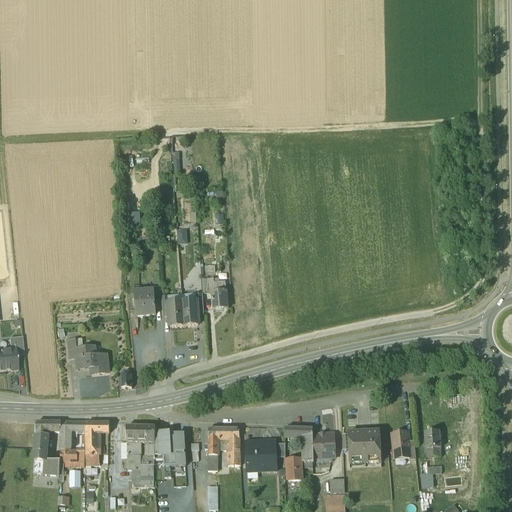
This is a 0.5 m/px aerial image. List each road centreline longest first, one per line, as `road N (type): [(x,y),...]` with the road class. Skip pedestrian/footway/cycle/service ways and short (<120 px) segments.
road 1 (track): [(483,123),(0,145)]
road 2 (track): [(485,250),(480,286),(463,302),(328,329),(181,373)]
road 3 (residential): [(159,400),(168,414),(187,418),(469,378)]
road 4 (secondary): [(159,400),(436,331)]
road 5 (track): [(485,250),(481,0)]
road 6 (secondary): [(0,407),(159,400)]
